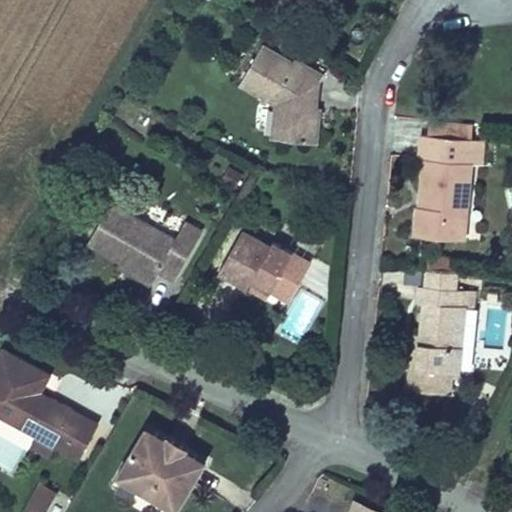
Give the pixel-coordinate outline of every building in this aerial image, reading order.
[(277,102),(273,137),(316,140),(320,106),(312,105),(307,100),(322,74),(294,57),(291,61),(260,44),(239,80),(277,102)] [(471,138),(471,130),(423,125),(422,134),(471,138)] [(477,162),(479,138),(471,138),(422,134),(417,134),(415,156),(421,156),(417,194),(430,195),(429,207),(416,206),(413,234),(453,239),(455,218),(467,219),(471,161),(477,162)] [(430,195),(417,194),(416,206),(429,207),(430,195)] [(123,259),(125,255),(155,272),(157,269),(174,278),(201,231),(182,220),(172,237),(109,200),(87,238),(123,259)] [(240,232),(218,270),(247,287),(252,278),(271,288),(289,299),(310,264),(273,242),(269,248),(240,232)] [(422,254),(420,266),(448,269),(449,256),(422,254)] [(120,265),(149,282),(155,272),(125,255),(123,259),(120,265)] [(425,269),(423,288),(451,291),(452,271),(425,269)] [(252,278),(247,287),(265,298),(271,288),(252,278)] [(451,291),(423,288),(416,287),(414,304),(421,304),(418,336),(414,369),(407,367),(406,390),(445,393),(447,371),(456,372),(462,310),(469,311),(470,293),(451,291)] [(418,336),(409,335),(407,367),(414,369),(418,336)] [(0,349),(0,419),(12,426),(16,419),(48,438),(45,444),(69,458),(89,422),(30,390),(40,372),(0,349)] [(12,426),(28,435),(45,444),(48,438),(16,419),(12,426)] [(167,434),(164,439),(145,426),(115,473),(173,510),(202,463),(182,450),(185,446),(167,434)] [(39,455),(45,444),(28,435),(22,446),(39,455)] [(44,511),(55,494),(38,484),(23,508),(31,511),(44,511)] [(348,511),(375,511),(353,502),(348,511)]
